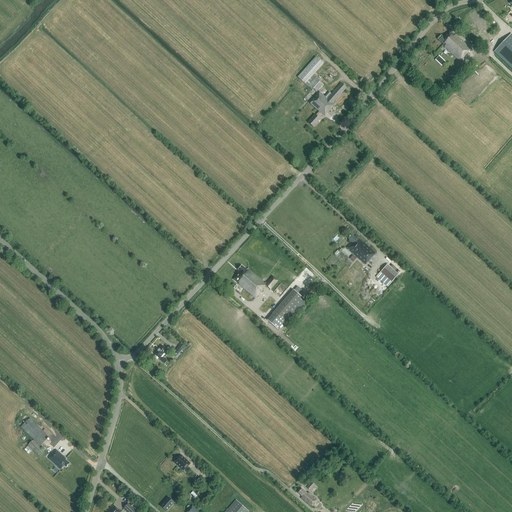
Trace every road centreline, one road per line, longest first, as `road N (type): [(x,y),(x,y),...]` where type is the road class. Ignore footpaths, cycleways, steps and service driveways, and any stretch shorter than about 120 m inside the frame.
road 1 (tertiary): [(116,362),(140,350),(338,137),(438,14),(471,0)]
road 2 (track): [(132,356),(289,490)]
road 3 (tertiary): [(116,362),(96,328),(0,239)]
road 4 (tertiary): [(86,511),(119,396),(116,362)]
road 5 (track): [(261,220),(363,317)]
road 6 (track): [(99,467),(0,379)]
